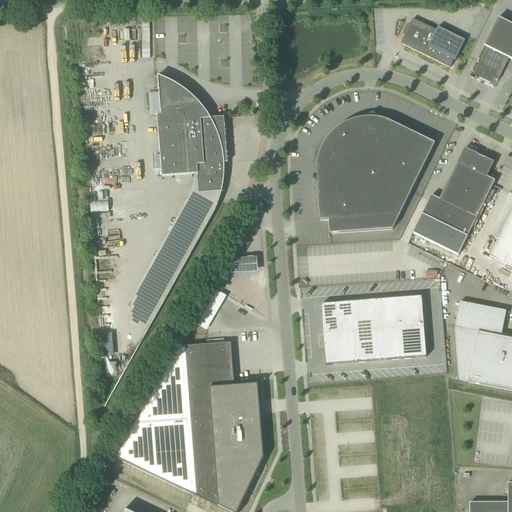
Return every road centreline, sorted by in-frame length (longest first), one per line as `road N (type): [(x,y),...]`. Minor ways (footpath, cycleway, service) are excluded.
road 1 (residential): [(511,137),(382,75),(330,83),(290,115),(273,163),(297,500)]
road 2 (track): [(91,472),(48,11)]
road 3 (unclassified): [(0,16),(261,1)]
